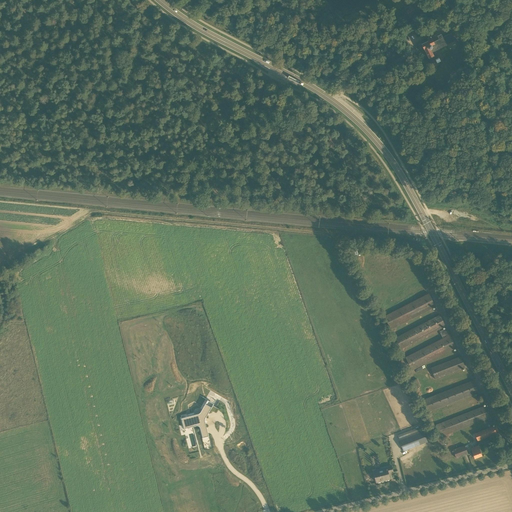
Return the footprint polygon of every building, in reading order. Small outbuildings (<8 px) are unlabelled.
[(400,12),(406,20),(410,18),(410,16),(411,16),(410,15),(415,12),(413,7),(406,11),(405,9),(400,12)] [(464,17),(462,13),(462,12),(451,18),(454,24),(465,18),(464,17)] [(439,39),(434,42),(431,36),(425,39),(427,42),(422,44),(424,49),(431,61),(439,57),(436,50),(447,45),(447,44),(455,40),(451,33),(443,38),(441,34),(437,36),(439,39)] [(391,329),(431,308),(435,306),(429,294),(384,316),(391,329)] [(401,348),(441,328),(445,326),(440,315),(395,338),(401,348)] [(412,370),(452,350),(456,347),(446,328),(439,332),(443,338),(405,357),(412,370)] [(435,379),(461,369),(465,367),(461,356),(431,368),(435,379)] [(426,413),(473,394),(478,392),(473,380),(421,400),(426,413)] [(184,422),(183,423),(183,424),(184,429),(186,428),(186,427),(191,426),(191,425),(191,423),(194,422),(194,424),(195,425),(202,423),(203,423),(203,422),(206,418),(206,417),(213,406),(207,402),(203,408),(201,412),(200,412),(200,413),(199,413),(199,414),(198,414),(187,417),(187,418),(188,420),(188,421),(184,422)] [(438,438),(491,417),(486,405),(434,425),(438,438)] [(206,424),(200,425),(201,429),(200,429),(203,438),(203,437),(208,436),(209,436),(207,427),(206,424)] [(496,425),(492,427),(475,433),(477,441),(499,433),(496,425)] [(403,451),(428,441),(424,430),(411,435),(410,431),(397,436),(403,451)] [(465,445),(460,447),(453,450),(456,458),(468,454),(465,445)] [(474,458),(482,455),(478,445),(470,448),(474,458)] [(376,482),(390,479),(388,473),(393,472),(392,466),(381,469),(381,471),(374,473),(376,482)]
